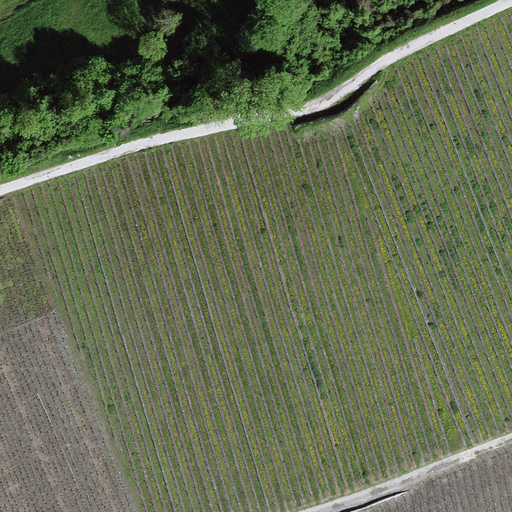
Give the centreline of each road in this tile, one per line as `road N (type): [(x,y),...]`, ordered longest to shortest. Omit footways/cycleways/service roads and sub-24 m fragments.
road 1 (unclassified): [(511,0),(398,52),(323,106),(156,139),(0,189)]
road 2 (track): [(511,444),(323,511)]
